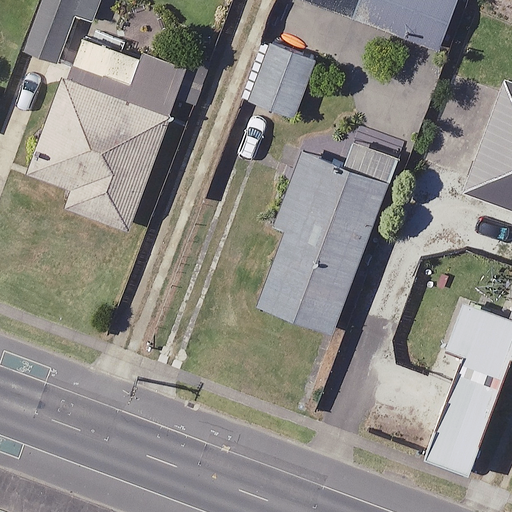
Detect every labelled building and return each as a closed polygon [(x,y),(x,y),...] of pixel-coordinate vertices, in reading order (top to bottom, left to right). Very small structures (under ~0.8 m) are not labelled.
[(62,58),(79,13),(99,20),(106,0),(43,0),(39,12),(26,45),(62,58)] [(456,0),(320,0),(441,43),(456,0)] [(187,68),(82,29),(31,166),(76,183),(69,200),(130,223),(187,68)] [(318,57),(274,40),(253,94),(298,111),(318,57)] [(511,76),(509,76),(470,187),(511,201),(511,76)] [(353,152),(307,136),(279,216),(290,220),(263,299),(336,325),(397,153),(358,139),(353,152)] [(471,465),(511,355),(511,315),(465,298),(448,343),(463,348),(426,447),(471,465)]
